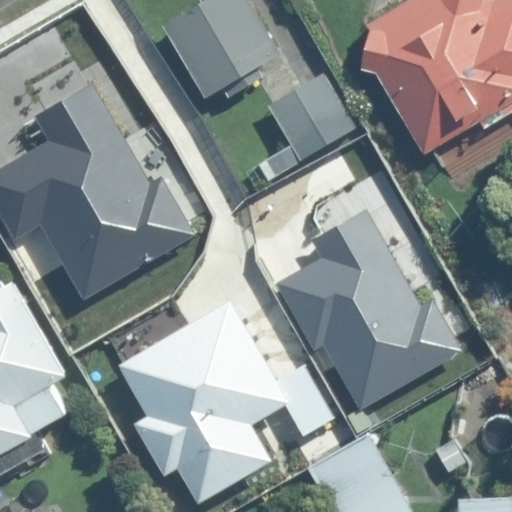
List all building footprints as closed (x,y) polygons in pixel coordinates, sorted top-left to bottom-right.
[(252,0),(216,0),(170,26),(212,101),(226,93),(230,100),(264,81),(261,77),(288,62),(252,0)] [(387,75),(431,157),(484,124),(491,135),(511,121),(511,0),(421,0),(369,34),(368,35),(366,36),(365,37),(364,39),(362,40),(361,42),(360,43),(360,45),(359,47),(358,49),(358,50),(358,52),(358,54),(358,56),(358,58),(359,60),(359,62),(360,63),(361,65),(362,67),(363,68),(365,69),(366,71),(367,72),(369,73),(371,74),(372,75),(374,75),(376,76),(378,76),(380,76),(382,76),(384,76),(385,75),(387,75)] [(368,141),(327,74),(274,106),(295,142),(265,160),(284,192),(368,141)] [(245,229),(187,126),(171,136),(159,114),(61,169),(74,192),(70,194),(100,246),(84,256),(112,307),(126,299),(149,340),(177,324),(185,340),(241,308),(208,250),(245,229)] [(503,267),(482,242),(456,265),(477,289),(503,267)] [(60,388),(77,379),(24,281),(0,294),(0,462),(78,420),(60,388)] [(462,337),(468,301),(435,296),(429,332),(462,337)] [(199,395),(139,427),(184,511),(190,511),(246,483),(199,395)] [(300,450),(339,511),(415,511),(421,508),(360,412),(300,450)] [(511,511),(511,492),(465,496),(465,511),(511,511)]
